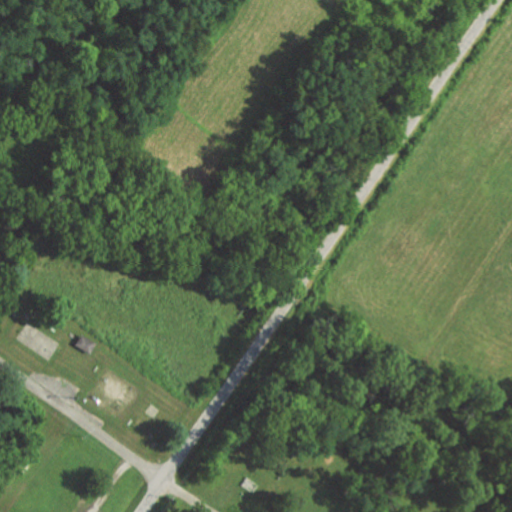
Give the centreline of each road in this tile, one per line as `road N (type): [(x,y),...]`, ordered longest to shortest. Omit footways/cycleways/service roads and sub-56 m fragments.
road 1 (residential): [(141,511),(495,0)]
road 2 (residential): [(208,511),(0,363)]
